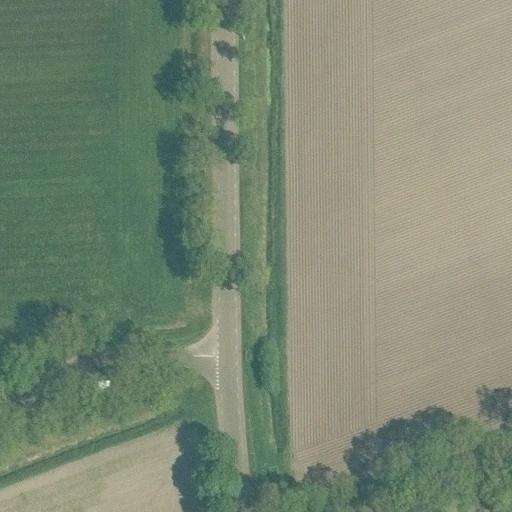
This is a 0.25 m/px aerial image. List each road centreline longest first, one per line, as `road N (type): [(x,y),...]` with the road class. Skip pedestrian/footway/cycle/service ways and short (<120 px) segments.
road 1 (tertiary): [(225,355),(222,0)]
road 2 (unclassified): [(225,355),(75,365),(0,426)]
road 3 (tertiary): [(239,511),(225,355)]
road 4 (unclassified): [(377,511),(511,462)]
